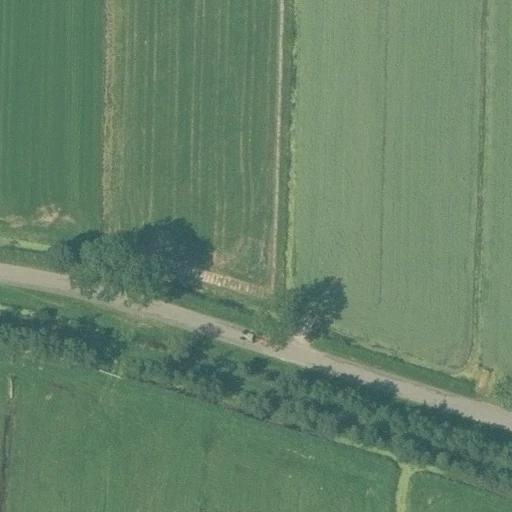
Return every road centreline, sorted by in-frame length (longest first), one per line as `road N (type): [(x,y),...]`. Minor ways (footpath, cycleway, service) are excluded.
road 1 (track): [(109,391),(136,259),(270,291),(278,0)]
road 2 (unclassified): [(0,276),(511,426)]
